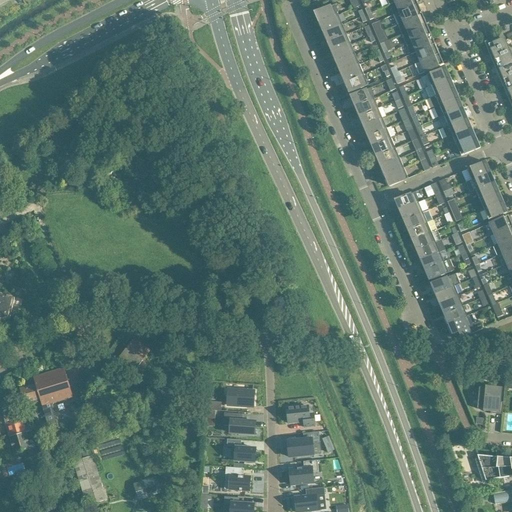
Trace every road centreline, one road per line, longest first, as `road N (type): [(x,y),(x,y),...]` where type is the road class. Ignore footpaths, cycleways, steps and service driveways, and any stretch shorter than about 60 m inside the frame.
road 1 (secondary): [(211,0),(238,89),(418,511)]
road 2 (secondary): [(434,511),(356,302),(256,80),(234,0)]
road 3 (residential): [(266,337),(87,330),(0,375)]
road 4 (residential): [(370,203),(288,18),(302,0)]
road 5 (track): [(300,337),(347,420),(376,511)]
road 6 (tertiary): [(0,81),(166,0)]
road 7 (residential): [(266,337),(273,496)]
road 8 (tertiary): [(121,0),(0,72)]
road 9 (residential): [(370,203),(500,152)]
road 10 (residential): [(423,327),(370,203)]
road 11 (residential): [(500,152),(452,38)]
